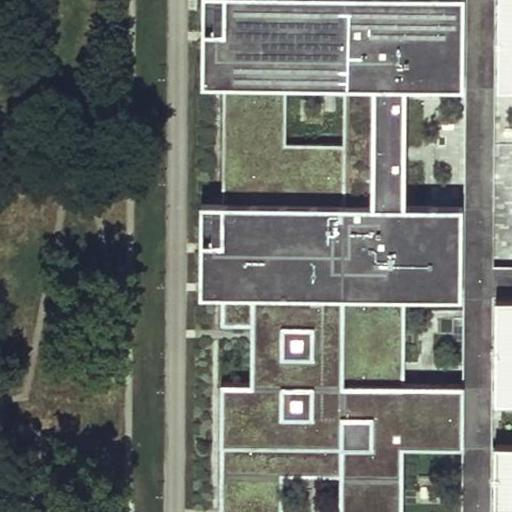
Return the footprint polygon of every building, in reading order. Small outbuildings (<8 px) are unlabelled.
[(251,327),(251,337),(250,383),(219,383),(216,511),(403,511),(404,447),(461,448),(461,385),(404,385),(405,299),(462,299),(462,274),(462,205),(406,205),(406,89),(463,90),(463,0),(199,0),(200,38),(199,83),(221,83),(221,201),(199,201),(198,295),(220,295),(220,327),(251,327)] [(511,0),(495,0),(495,12),(511,12),(511,0)] [(511,12),(495,12),(495,88),(511,87),(511,12)] [(511,297),(493,298),(493,404),(511,404),(511,297)] [(491,502),(491,510),(511,510),(511,445),(491,445),(491,502)]
